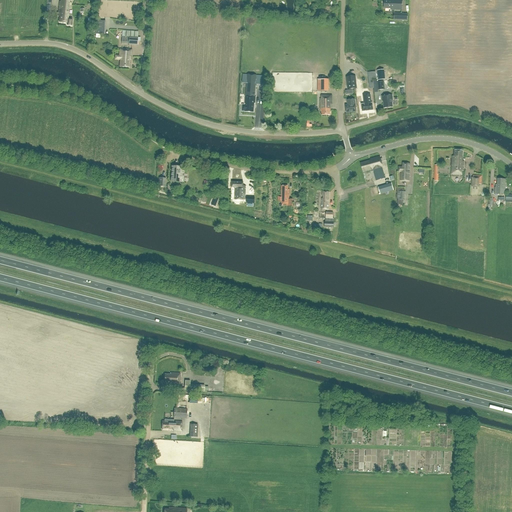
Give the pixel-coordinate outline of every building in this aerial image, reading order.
[(67,23),(67,22),(68,22),(68,20),(69,10),(70,10),(71,3),(69,3),(69,0),(61,0),(61,2),(60,2),(58,16),(60,16),(59,22),(67,23)] [(402,10),(401,0),(391,0),(384,0),(384,8),(391,9),(391,10),(402,10)] [(105,35),(105,21),(95,21),(95,35),(105,35)] [(137,46),(137,37),(138,32),(122,31),(122,43),(128,44),(128,45),(137,46)] [(131,56),(132,50),(120,49),(119,60),(120,60),(120,67),(129,68),(130,56),(131,56)] [(266,87),(267,77),(262,77),(256,76),(256,75),(247,75),(243,74),(242,83),(247,83),(246,96),(245,96),(245,103),(246,103),(245,105),(242,105),(242,111),(245,111),(253,112),(254,103),(255,103),(255,97),(256,84),(262,85),(262,87),(266,87)] [(347,77),(348,89),(356,88),(355,76),(347,77)] [(332,105),(332,96),(321,95),(321,99),(320,99),(320,110),(321,110),(321,111),(321,115),(330,115),(330,105),(332,105)] [(361,105),(362,111),(373,110),(372,103),(371,103),(370,95),(363,96),(364,104),(361,105)] [(384,108),(392,107),(392,100),(393,100),(392,95),(382,96),(382,101),(383,101),(384,108)] [(346,113),(356,112),(355,104),(354,104),(353,100),(347,101),(347,105),(345,105),(346,113)] [(462,162),(463,151),(454,150),(454,156),(452,156),(451,174),(461,175),(461,171),(463,171),(464,162),(462,162)] [(382,167),(379,157),(370,159),(371,161),(360,163),(362,172),(370,170),(370,171),(373,170),(376,181),(385,178),(382,168),(382,167)] [(398,168),(398,172),(401,172),(401,181),(409,182),(409,169),(409,164),(403,164),(403,168),(398,168)] [(184,167),(171,166),(170,182),(183,183),(184,167)] [(471,178),(471,187),(479,187),(480,178),(471,178)] [(506,180),(497,179),(497,188),(495,188),(495,194),(505,195),(506,180)] [(232,182),(232,188),(235,188),(235,200),(245,200),(245,186),(243,186),(243,183),(232,182)] [(288,187),(283,187),(283,188),(281,188),(281,203),(282,203),(282,204),(289,204),(289,196),(287,195),(288,187)] [(324,228),(325,228),(333,228),(334,219),(333,219),(333,212),(326,212),(326,218),(325,222),(324,228)] [(170,374),(165,374),(164,382),(174,383),(174,384),(180,384),(180,373),(170,373),(170,374)] [(187,392),(187,390),(204,391),(204,385),(190,384),(190,381),(185,380),(184,388),(175,388),(175,391),(187,392)] [(197,403),(197,396),(178,395),(178,402),(197,403)] [(187,419),(187,409),(174,408),(173,418),(187,419)] [(162,421),(162,430),(171,430),(171,429),(174,429),(174,431),(182,431),(182,422),(168,421),(168,420),(165,420),(165,421),(162,421)]
